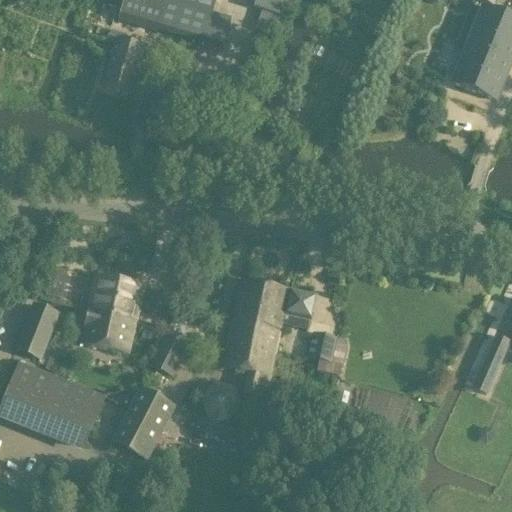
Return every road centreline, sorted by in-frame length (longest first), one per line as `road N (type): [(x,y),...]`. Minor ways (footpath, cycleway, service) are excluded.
road 1 (tertiary): [(0,203),(511,243)]
road 2 (track): [(82,511),(157,335),(179,319),(205,213)]
